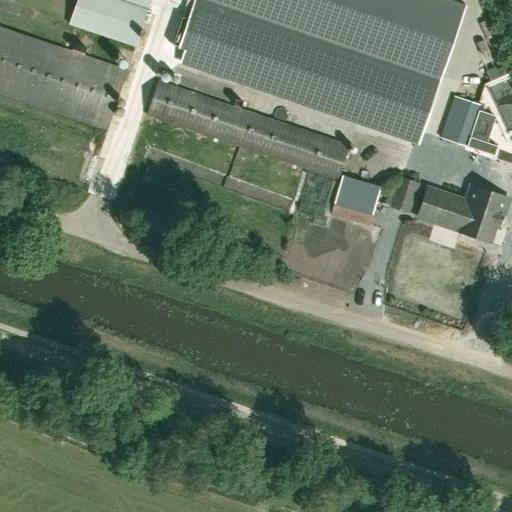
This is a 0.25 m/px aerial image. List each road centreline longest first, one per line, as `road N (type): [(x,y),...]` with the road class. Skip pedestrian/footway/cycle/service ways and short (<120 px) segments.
road 1 (track): [(503,511),(0,341)]
road 2 (unclassified): [(511,372),(88,232)]
